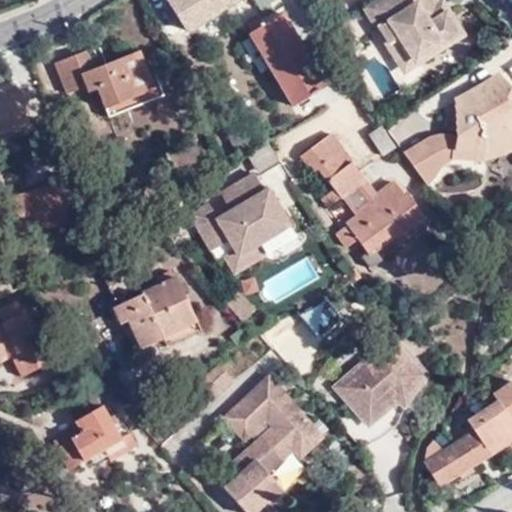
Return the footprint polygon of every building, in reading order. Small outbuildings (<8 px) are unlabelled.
[(309,48),(305,51),(284,15),(278,18),(271,7),(280,2),(278,0),(167,0),(165,2),(174,20),(180,17),(187,30),(239,0),(254,0),(268,23),(251,33),(294,107),(327,90),(308,57),(313,54),(309,48)] [(438,40),(439,44),(457,33),(444,12),(428,21),(416,2),(394,14),(404,29),(387,39),(403,66),(421,55),(419,52),(438,40)] [(419,52),(421,55),(439,44),(438,40),(419,52)] [(93,70),(89,60),(87,54),(55,66),(66,96),(85,90),(87,96),(98,92),(107,121),(139,110),(135,100),(154,93),(140,55),(105,67),(93,70)] [(14,80),(0,84),(0,125),(24,118),(14,80)] [(457,103),(450,160),(453,161),(466,161),(477,160),(489,158),(501,155),(504,154),(511,150),(511,95),(502,85),(499,83),(495,82),(490,83),(457,103)] [(400,236),(422,221),(406,197),(403,198),(395,185),(376,197),(368,203),(356,187),(365,181),(332,134),(303,156),(315,173),(321,170),(335,190),(322,199),(328,208),(338,201),(354,223),(348,227),(366,252),(367,254),(398,233),(400,236)] [(257,179),(277,168),(265,148),(245,160),(257,179)] [(51,188),(14,198),(23,231),(46,226),(47,229),(69,224),(61,190),(67,189),(66,184),(63,184),(60,177),(48,178),(51,188)] [(209,257),(229,246),(234,256),(237,261),(288,232),(265,196),(261,199),(250,181),(220,199),(230,217),(216,225),(206,209),(187,220),(209,257)] [(368,203),(376,197),(365,181),(356,187),(368,203)] [(244,271),(293,241),(288,232),(237,261),(244,271)] [(345,233),(333,241),(342,254),(355,246),(345,233)] [(137,281),(124,254),(98,266),(110,293),(137,281)] [(237,261),(234,256),(222,262),(232,278),(244,271),(237,261)] [(0,297),(8,293),(0,271),(0,297)] [(176,279),(115,309),(135,352),(163,340),(162,338),(196,322),(176,279)] [(236,298),(227,305),(243,324),(253,316),(236,298)] [(331,298),(302,310),(313,336),(342,324),(331,298)] [(0,310),(0,322),(1,325),(0,325),(0,361),(12,356),(20,375),(49,362),(40,342),(34,344),(15,303),(0,310)] [(240,327),(243,324),(227,305),(222,309),(240,327)] [(433,375),(384,324),(349,357),(354,362),(330,385),(373,431),(433,375)] [(366,335),(355,328),(344,343),(354,351),(366,335)] [(467,419),(473,431),(438,454),(441,459),(428,467),(440,486),(511,439),(511,381),(491,393),(496,401),(467,419)] [(101,451),(105,457),(109,455),(112,461),(139,448),(130,432),(123,436),(113,418),(120,414),(105,388),(84,399),(91,413),(76,421),(83,435),(71,441),(67,434),(56,440),(60,447),(57,449),(68,470),(90,458),(101,451)] [(268,473),(295,452),(318,432),(298,407),(296,408),(286,395),(265,411),(252,395),(232,412),(255,440),(279,421),(280,424),(262,438),(269,447),(255,460),(257,462),(225,488),(245,511),(254,511),(282,490),(268,473)] [(105,457),(101,451),(90,458),(94,464),(105,457)] [(268,473),(282,490),(293,481),(287,473),(303,461),(295,452),(268,473)] [(438,454),(425,462),(428,467),(441,459),(438,454)] [(429,510),(430,511),(453,511),(446,499),(429,510)]
